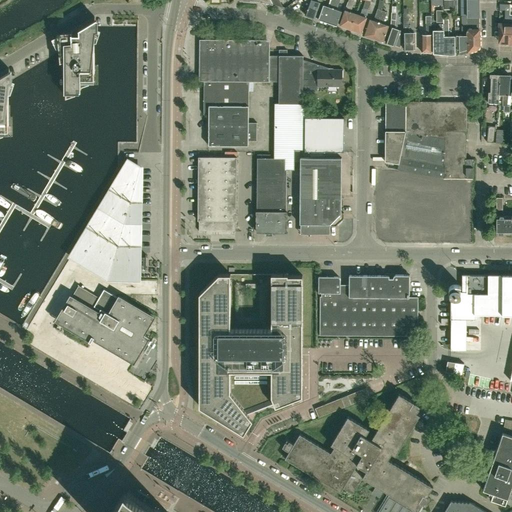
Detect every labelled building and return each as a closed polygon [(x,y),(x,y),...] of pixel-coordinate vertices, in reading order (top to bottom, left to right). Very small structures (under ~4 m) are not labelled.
[(310,0),(309,0),(305,15),(315,18),(320,3),(320,0),(315,0),(315,2),(310,0)] [(331,0),(329,7),(323,5),(318,19),(328,22),(335,0),(331,0)] [(335,0),(328,22),(336,25),(341,11),(337,10),(340,0),(335,0)] [(345,10),(340,25),(344,27),(344,28),(347,29),(348,28),(350,29),(355,14),(350,12),(354,0),(348,0),(345,10)] [(355,14),(350,29),(352,30),(353,31),(355,32),(357,31),(361,33),(366,17),(369,9),(370,2),(366,0),(361,15),(355,14)] [(363,34),(373,38),(382,11),(382,10),(383,1),(379,0),(378,8),(378,9),(374,21),(368,19),(363,34)] [(443,0),(444,9),(454,8),(453,0),(443,0)] [(461,0),(462,16),(467,16),(468,24),(468,52),(477,49),(480,45),(480,42),(479,13),(479,4),(478,0),(461,0)] [(510,4),(499,4),(499,10),(505,10),(504,24),(499,24),(499,42),(509,43),(510,15),(510,4)] [(389,26),(383,24),(387,12),(382,11),(373,38),(383,41),(389,26)] [(391,20),(391,27),(385,42),(395,45),(400,30),(396,29),(397,13),(392,13),(391,20)] [(409,14),(403,14),(403,23),(403,33),(404,49),(415,49),(414,33),(409,33),(409,14)] [(457,36),(457,55),(468,52),(468,24),(467,16),(462,16),(462,36),(457,36)] [(421,35),(421,52),(432,53),(432,35),(431,17),(426,17),(426,35),(421,35)] [(66,62),(66,97),(67,97),(67,90),(80,90),(80,89),(81,89),(81,81),(94,81),(94,80),(94,30),(97,31),(97,26),(97,19),(79,30),(79,31),(79,35),(72,35),(72,33),(73,32),(57,33),(59,51),(60,63),(61,63),(61,62),(66,62)] [(450,54),(455,54),(455,36),(449,36),(449,20),(444,20),(444,24),(444,36),(444,54),(450,54)] [(433,31),(434,53),(444,54),(444,36),(444,24),(439,24),(439,30),(433,31)] [(199,80),(199,81),(204,81),(204,85),(249,85),(249,82),(269,82),(269,79),(269,53),(270,43),(262,41),(258,40),(199,39),(199,80)] [(275,103),(275,158),(287,158),(286,170),(294,170),(294,150),(305,150),(305,151),(344,152),(344,118),(305,117),(305,104),(303,104),(303,91),(303,79),(318,79),(317,86),(341,86),(341,70),(329,70),(329,68),(315,63),(303,60),(303,56),(287,56),(287,50),(279,50),(279,53),(279,79),(279,103),(275,103)] [(0,132),(8,133),(8,132),(9,132),(8,82),(11,82),(11,80),(11,71),(0,77),(0,132)] [(499,103),(499,94),(500,73),(495,73),(495,75),(491,75),(490,92),(488,92),(488,103),(499,103)] [(500,73),(499,94),(503,94),(503,106),(504,106),(504,112),(509,112),(510,106),(508,106),(508,94),(509,94),(510,76),(506,75),(506,73),(500,73)] [(204,85),(204,86),(203,114),(209,114),(208,145),(248,146),(248,141),(257,141),(257,123),(249,123),(249,85),(204,85)] [(397,169),(398,169),(444,178),(444,179),(466,179),(473,179),(473,159),(466,159),(467,102),(386,101),(385,161),(398,164),(397,169)] [(489,126),(487,141),(493,142),(495,127),(489,126)] [(237,157),(199,157),(198,157),(198,221),(199,221),(199,231),(235,231),(235,221),(236,221),(237,157)] [(301,157),(300,224),(322,224),(322,226),(330,226),(336,226),(344,219),(344,212),(341,212),(341,206),(342,158),(301,157)] [(287,158),(275,158),(257,158),(256,232),(266,232),(266,235),(272,235),(272,232),(286,232),(286,170),(287,158)] [(125,170),(123,169),(71,256),(108,279),(138,280),(139,268),(145,268),(145,271),(146,271),(146,254),(145,255),(145,257),(139,257),(140,169),(135,168),(131,176),(123,172),(125,170)] [(443,231),(448,196),(395,188),(388,229),(420,234),(421,227),(417,226),(420,213),(431,214),(429,229),(443,231)] [(497,198),(496,233),(507,233),(511,233),(511,211),(510,211),(510,222),(506,222),(506,216),(502,216),(502,211),(503,201),(503,198),(497,198)] [(253,419),(248,413),(274,403),(276,406),(302,396),(302,275),(288,275),(288,274),(272,274),(272,329),(230,329),(230,274),(219,274),(200,293),(200,406),(220,419),(244,434),(253,419)] [(418,336),(418,322),(418,312),(418,298),(409,298),(409,295),(409,294),(409,274),(396,275),(395,275),(394,275),(393,276),(393,277),(393,278),(389,277),(389,275),(349,275),(349,285),(340,285),(340,279),(339,277),(338,277),(337,276),(319,276),(318,293),(321,293),(321,297),(320,297),(320,335),(418,336)] [(466,292),(462,292),(461,292),(461,291),(460,290),(459,290),(461,286),(459,285),(456,285),(454,284),(451,286),(449,288),(448,291),(449,293),(451,296),(451,297),(450,319),(451,319),(452,319),(466,319),(475,319),(475,314),(511,314),(511,371),(510,381),(511,380),(511,274),(491,274),(490,274),(480,274),(478,274),(462,274),(462,275),(466,275),(466,292)] [(94,341),(140,361),(150,337),(148,335),(157,313),(119,297),(119,296),(105,290),(98,308),(70,296),(58,322),(95,338),(94,341)] [(451,362),(448,361),(445,372),(462,375),(462,374),(464,364),(451,362)] [(363,478),(382,489),(390,494),(379,511),(416,511),(422,504),(425,506),(430,498),(427,496),(432,487),(388,460),(392,454),(395,456),(420,416),(416,414),(421,406),(399,393),(371,439),(365,436),(369,429),(348,416),(327,450),(300,434),(294,444),(287,440),(282,448),(289,452),(285,459),(322,481),(341,492),(343,488),(353,494),(363,478)] [(483,490),(489,492),(493,493),(491,500),(505,505),(511,485),(511,436),(502,433),(483,490)] [(67,474),(71,471),(63,462),(59,465),(67,474)] [(163,511),(154,508),(153,508),(152,507),(144,501),(148,496),(141,491),(138,496),(128,489),(127,492),(125,491),(120,498),(119,496),(115,503),(117,503),(111,511),(163,511)] [(487,511),(470,501),(469,503),(466,501),(465,503),(462,501),(461,502),(459,501),(458,502),(455,500),(454,502),(451,500),(444,511),(487,511)]
